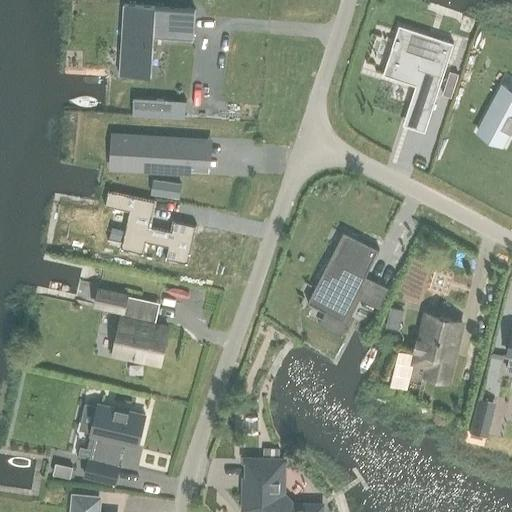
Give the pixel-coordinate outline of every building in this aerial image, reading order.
[(124,5),(119,75),(151,77),(154,38),(194,41),(196,10),(124,5)] [(387,62),(383,75),(416,85),(423,88),(417,106),(432,110),(454,43),(434,37),(433,41),(402,31),(399,40),(397,39),(394,48),(396,48),(391,64),(387,62)] [(442,95),(451,98),(459,75),(450,72),(442,95)] [(511,89),(504,85),(477,134),(502,147),(510,132),(511,133),(511,132),(511,89)] [(134,98),(133,115),(184,119),(185,101),(134,98)] [(124,136),(123,168),(188,171),(188,163),(190,140),(124,136)] [(182,184),(153,180),(151,195),(180,199),(182,184)] [(109,191),(106,206),(130,211),(122,250),(146,255),(148,243),(170,248),(167,260),(190,265),(199,225),(176,220),(174,231),(152,226),(157,201),(134,196),(109,191)] [(344,232),(307,303),(326,312),(343,321),(365,278),(379,250),(344,232)] [(373,283),(364,301),(378,308),(388,290),(373,283)] [(100,290),(96,306),(124,312),(127,296),(100,290)] [(391,308),(386,328),(399,331),(404,311),(391,308)] [(427,315),(415,363),(415,364),(429,367),(428,371),(427,376),(448,382),(461,328),(462,323),(427,315)] [(126,318),(117,355),(164,365),(172,328),(126,318)] [(89,459),(85,477),(115,484),(120,466),(118,466),(124,444),(138,447),(146,416),(98,404),(98,407),(91,433),(91,436),(96,437),(90,459),(89,459)] [(475,416),(470,433),(488,438),(492,420),(475,416)] [(264,449),(263,462),(279,463),(279,449),(264,449)] [(56,463),(53,475),(70,479),(73,468),(56,463)] [(252,463),(252,511),(321,511),(322,507),(298,507),(287,496),(288,463),(252,463)] [(75,497),(73,511),(97,511),(99,499),(75,497)]
